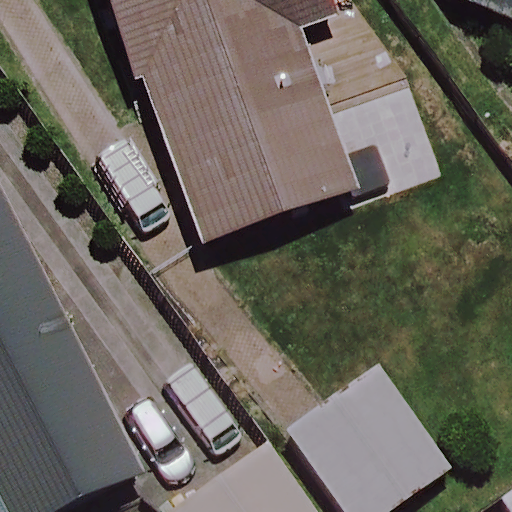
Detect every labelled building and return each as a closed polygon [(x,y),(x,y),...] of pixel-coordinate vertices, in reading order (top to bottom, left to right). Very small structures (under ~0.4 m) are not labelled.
[(321,31),(309,0),(81,0),(127,116),(140,111),(198,259),(350,200),(289,43),(321,31)] [(511,0),(435,0),(438,3),(511,38),(511,0)] [(0,511),(79,511),(128,488),(0,234),(0,511)] [(399,511),(443,480),(368,379),(279,445),(328,511),(399,511)] [(293,511),(259,465),(193,511),(293,511)]
